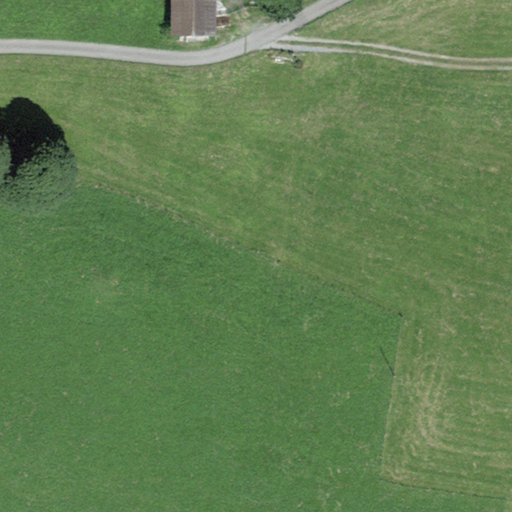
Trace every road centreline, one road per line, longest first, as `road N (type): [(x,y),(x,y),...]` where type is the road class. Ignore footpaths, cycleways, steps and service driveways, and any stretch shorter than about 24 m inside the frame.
road 1 (track): [(0,47),(198,57),(269,35),(339,0)]
road 2 (track): [(269,35),(511,62)]
